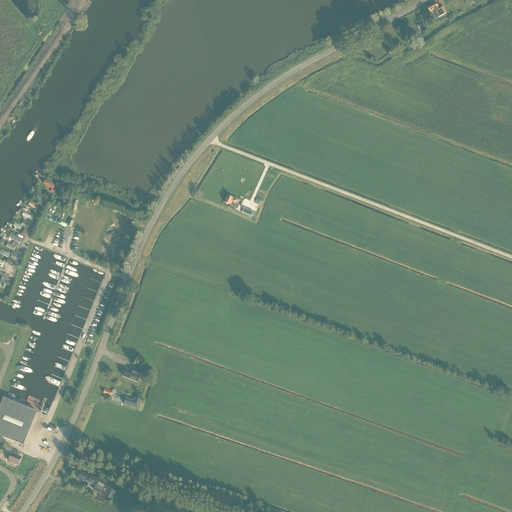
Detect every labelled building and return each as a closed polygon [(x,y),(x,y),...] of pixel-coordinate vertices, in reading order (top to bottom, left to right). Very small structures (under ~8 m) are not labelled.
[(438,18),(447,13),(443,6),(439,8),(436,3),(427,8),(429,12),(430,12),(434,10),(438,18)] [(417,25),(420,31),(425,29),(422,22),(417,25)] [(38,196),(35,200),(39,203),(41,199),(43,201),(45,198),(37,192),(35,195),(38,196)] [(237,200),(228,196),(225,203),(231,206),(232,203),(235,204),(237,200)] [(74,221),(110,236),(117,217),(82,202),(74,221)] [(20,244),(21,241),(10,235),(9,237),(20,244)] [(132,372),(125,369),(123,376),(138,381),(140,374),(141,372),(134,369),(132,372)] [(36,412),(3,398),(0,404),(0,436),(23,445),(36,412)] [(123,404),(138,409),(140,403),(126,398),(123,404)] [(18,465),(21,458),(18,457),(19,453),(11,450),(9,454),(10,454),(8,461),(18,465)] [(86,480),(88,481),(93,484),(96,479),(91,476),(90,477),(80,472),(77,478),(85,482),(86,480)]
